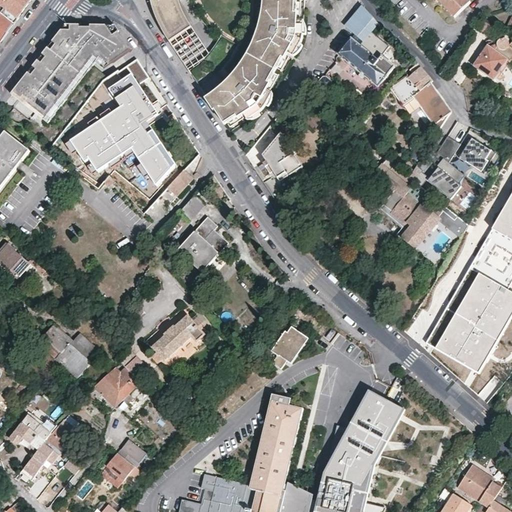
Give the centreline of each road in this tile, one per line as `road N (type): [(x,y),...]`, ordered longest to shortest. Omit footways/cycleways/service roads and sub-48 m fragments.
road 1 (residential): [(511,453),(303,264),(156,55)]
road 2 (unknown): [(355,381),(320,360),(300,369),(168,483),(158,511)]
road 3 (residential): [(511,139),(463,115),(365,0)]
road 4 (unknown): [(318,50),(228,162)]
